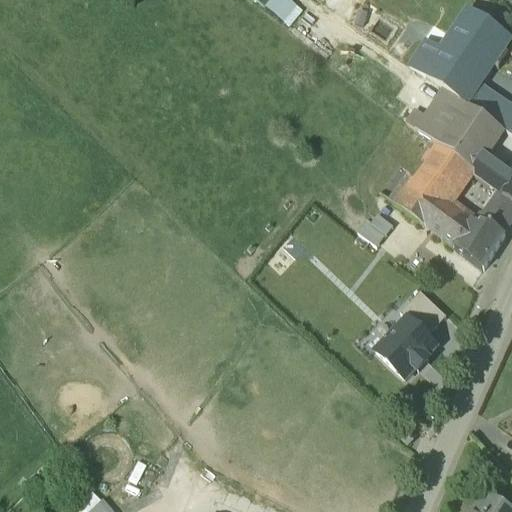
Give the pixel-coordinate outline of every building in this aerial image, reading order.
[(469,11),(425,80),(444,93),(465,108),(478,89),(502,53),(482,39),(491,26),(469,11)] [(511,40),(491,26),(482,39),(502,53),(511,40)] [(444,93),(428,83),(423,92),(438,102),(444,93)] [(497,102),(478,89),(465,108),(484,121),(497,102)] [(438,102),(417,134),(419,136),(439,149),(455,124),(465,108),(444,93),(438,102)] [(511,133),(511,111),(497,102),(484,121),(501,133),(509,138),(511,133)] [(484,121),(465,108),(455,124),(492,148),(501,133),(484,121)] [(492,148),(455,124),(439,149),(466,168),(474,174),(474,175),(483,162),(492,148)] [(439,149),(419,136),(378,196),(424,230),(451,190),(466,168),(439,149)] [(511,181),(483,162),(474,175),(474,181),(491,193),(500,200),(511,208),(511,181)] [(466,168),(451,190),(460,196),(474,175),(474,174),(466,168)] [(451,190),(424,230),(432,236),(449,212),(454,204),(460,196),(451,190)] [(449,212),(471,227),(455,253),(484,274),(511,228),(511,208),(500,200),(491,193),(485,205),(489,207),(481,219),(476,220),(454,204),(449,212)] [(471,227),(449,212),(432,236),(455,253),(471,227)] [(393,230),(377,219),(371,229),(385,239),(393,230)] [(375,254),(385,239),(371,229),(366,226),(356,240),(375,254)] [(426,341),(446,320),(421,296),(400,317),(405,321),(426,341)] [(426,341),(405,321),(373,354),(404,384),(414,374),(417,377),(431,362),(428,360),(436,351),(426,341)] [(400,440),(408,447),(415,439),(407,434),(400,440)] [(108,511),(92,494),(72,511),(108,511)] [(497,511),(497,509),(484,501),(476,511),(497,511)]
